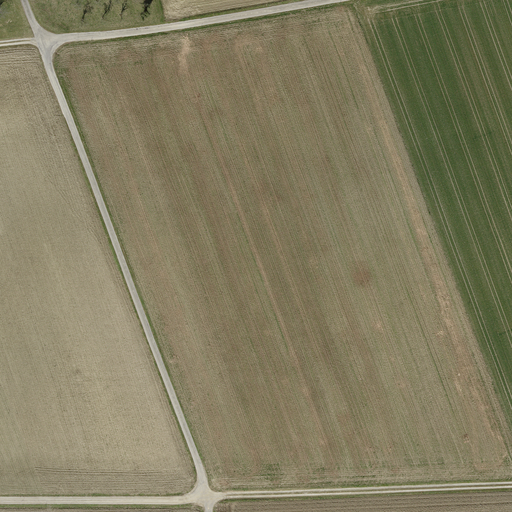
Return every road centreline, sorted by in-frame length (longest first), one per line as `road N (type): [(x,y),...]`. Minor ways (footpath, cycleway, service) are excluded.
road 1 (track): [(0,500),(511,486)]
road 2 (track): [(216,511),(34,48)]
